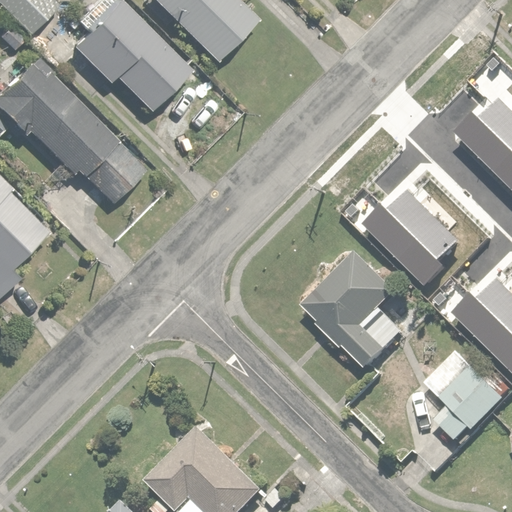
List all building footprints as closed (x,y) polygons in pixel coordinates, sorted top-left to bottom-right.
[(1,0),(32,32),(66,0),(1,0)] [(198,70),(127,0),(100,0),(79,22),(90,33),(75,47),(112,84),(119,78),(155,114),(198,70)] [(158,0),(221,61),(264,16),(247,0),(158,0)] [(154,168),(41,56),(0,97),(0,101),(27,129),(35,121),(118,204),(154,168)] [(206,78),(187,99),(201,112),(221,91),(206,78)] [(488,139),(469,158),(506,196),(511,190),(511,109),(507,104),(479,130),(488,139)] [(20,190),(0,169),(0,301),(31,271),(23,263),(55,232),(17,193),(20,190)] [(504,260),(439,194),(397,235),(462,301),(504,260)] [(355,244),(304,299),(322,317),(320,319),(345,343),(347,340),(369,361),(406,322),(382,298),(396,283),(355,244)] [(457,373),(441,390),(450,398),(433,417),(462,442),(511,385),(511,383),(472,348),(453,370),(457,373)] [(201,419),(146,472),(185,511),(230,511),(262,481),(201,419)] [(145,511),(126,493),(107,511),(145,511)]
